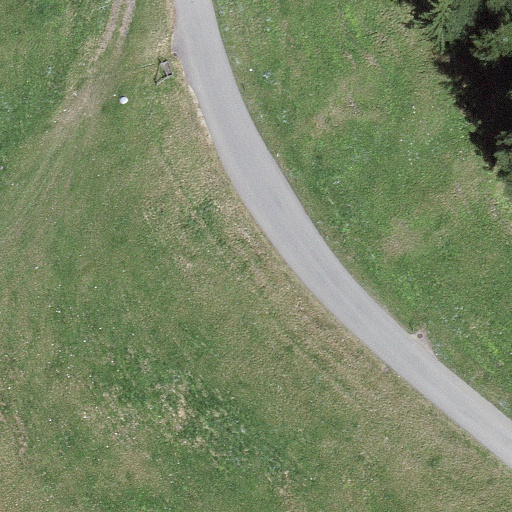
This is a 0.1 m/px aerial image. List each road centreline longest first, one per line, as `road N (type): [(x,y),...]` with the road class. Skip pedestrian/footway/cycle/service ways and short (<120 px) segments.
road 1 (unclassified): [(194,0),(232,135),(291,237),(395,358),(511,455)]
road 2 (track): [(118,0),(102,64),(0,277)]
